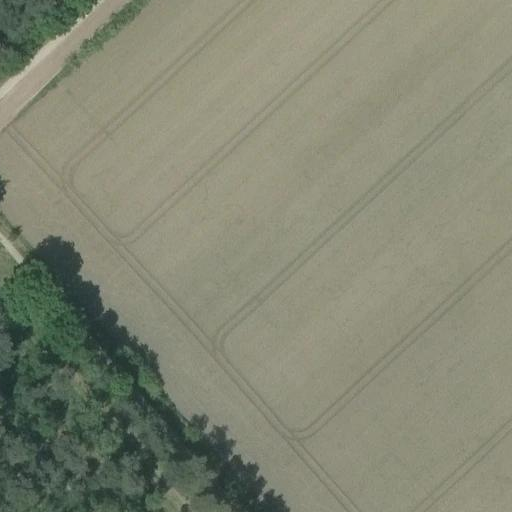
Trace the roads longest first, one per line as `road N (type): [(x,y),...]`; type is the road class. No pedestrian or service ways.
road 1 (track): [(0,298),(191,511)]
road 2 (track): [(127,0),(0,118)]
